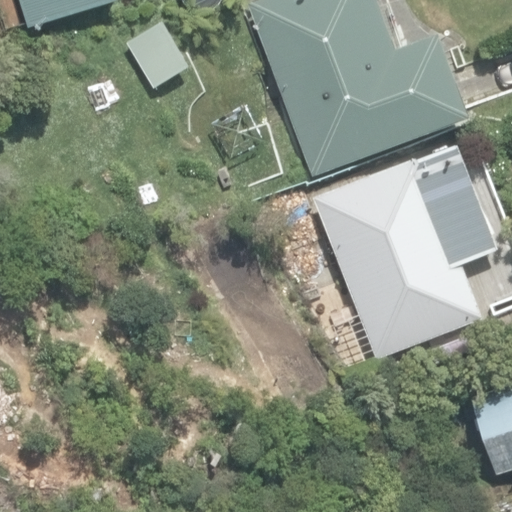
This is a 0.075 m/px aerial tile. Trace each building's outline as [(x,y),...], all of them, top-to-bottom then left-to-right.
[(21,0),(30,28),(122,0),(21,0)] [(255,0),(250,2),(314,175),(474,116),(443,32),(398,48),(380,0),(255,0)] [(315,197),(378,358),(483,317),(463,263),(501,249),(459,141),(315,197)] [(511,468),(511,387),(475,398),(497,473),(511,468)] [(333,488),(366,465),(328,410),(295,433),(333,488)]
